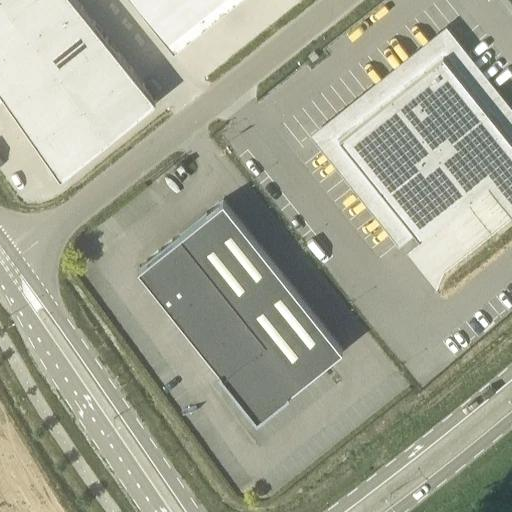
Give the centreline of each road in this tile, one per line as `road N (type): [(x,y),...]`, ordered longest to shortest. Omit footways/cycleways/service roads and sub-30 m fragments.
road 1 (unclassified): [(4,264),(343,0)]
road 2 (tertiary): [(191,511),(4,264)]
road 3 (tertiary): [(4,264),(153,511)]
road 4 (primary): [(511,373),(335,511)]
road 5 (primary): [(398,511),(511,422)]
